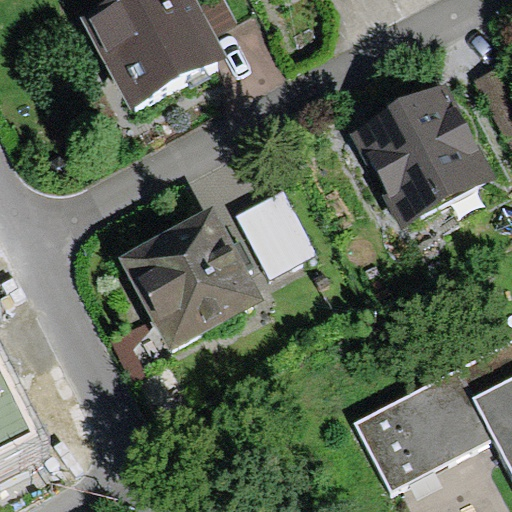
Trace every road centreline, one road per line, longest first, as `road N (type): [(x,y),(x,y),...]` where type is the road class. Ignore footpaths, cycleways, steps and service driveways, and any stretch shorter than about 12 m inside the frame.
road 1 (residential): [(16,242),(379,73),(509,0)]
road 2 (residential): [(16,242),(126,493)]
